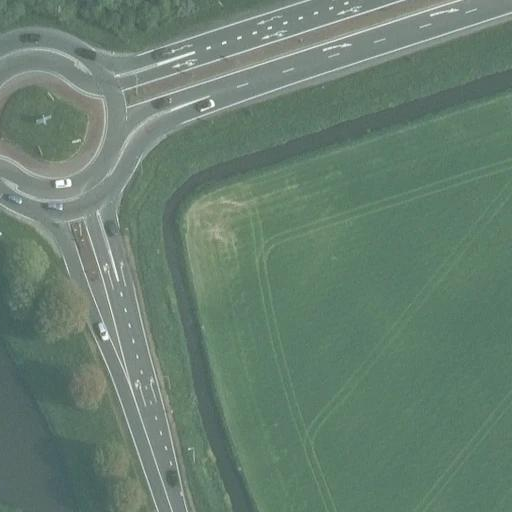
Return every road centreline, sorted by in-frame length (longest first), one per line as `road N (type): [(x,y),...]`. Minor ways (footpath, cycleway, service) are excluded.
road 1 (trunk): [(238,86),(507,0)]
road 2 (secondary): [(42,213),(62,237),(147,443)]
road 3 (trunk): [(109,189),(151,128),(238,86)]
road 4 (secondary): [(147,443),(111,282)]
road 5 (trunk): [(355,0),(220,43)]
road 6 (trunk): [(116,130),(146,109),(238,86)]
road 7 (trunk): [(220,43),(121,66),(95,63)]
